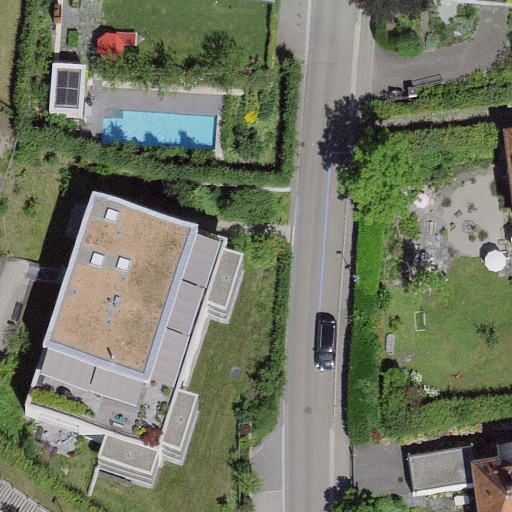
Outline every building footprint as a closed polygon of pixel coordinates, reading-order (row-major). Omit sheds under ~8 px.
[(511,0),(419,0),(419,9),(511,16),(511,0)] [(86,67),(53,66),(51,119),(85,120),(86,67)] [(511,163),(492,166),(508,262),(511,261),(511,163)] [(23,417),(161,467),(225,252),(91,214),(23,417)] [(463,501),(464,511),(511,511),(511,481),(492,486),(488,497),(463,501)]
